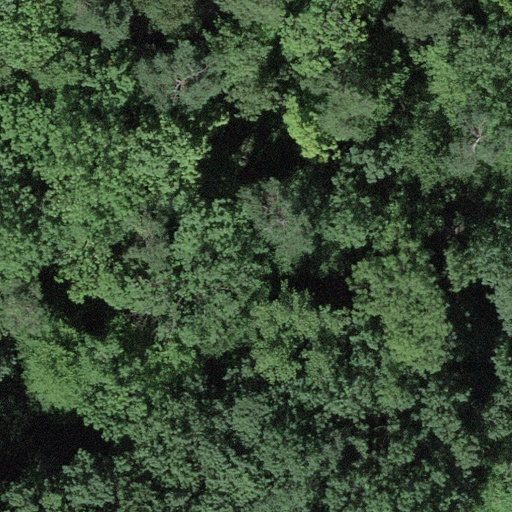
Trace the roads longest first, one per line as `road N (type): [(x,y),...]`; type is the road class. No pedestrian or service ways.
road 1 (track): [(511,196),(0,494)]
road 2 (track): [(231,0),(0,69)]
